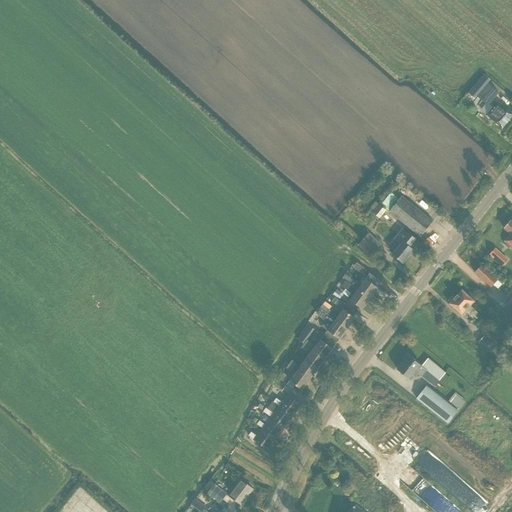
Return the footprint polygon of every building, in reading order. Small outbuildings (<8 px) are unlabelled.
[(493,107),(486,115),(502,128),(511,115),(511,113),(497,102),(493,99),(498,92),(488,83),(477,97),(488,105),(489,104),(493,107)] [(399,198),(391,192),(381,204),(389,210),(399,198)] [(420,237),(433,221),(401,196),(389,212),(420,237)] [(439,216),(449,223),(452,219),(443,211),(439,216)] [(504,244),(508,247),(511,250),(511,221),(510,220),(503,228),(510,234),(504,242),(505,243),(504,244)] [(392,254),(402,263),(412,250),(408,246),(410,244),(415,238),(403,228),(394,239),(400,244),(392,254)] [(369,233),(358,244),(370,255),(380,244),(369,233)] [(501,265),(507,258),(495,248),(490,253),(493,256),(492,257),(501,265)] [(501,284),(481,265),(475,272),(490,287),(493,284),(498,288),(501,284)] [(352,279),(349,283),(357,289),(369,298),(377,288),(365,279),(359,286),(356,284),(357,283),(352,279)] [(357,289),(349,283),(346,280),(342,286),(353,294),(350,300),(362,309),(369,298),(357,289)] [(462,290),(449,303),(461,315),(465,311),(472,318),(477,312),(470,306),(474,301),(462,290)] [(347,329),(326,313),(320,308),(317,312),(316,314),(324,320),(320,325),(339,339),(347,329)] [(326,313),(347,329),(355,318),(342,309),(337,317),(334,315),(335,314),(329,310),(326,313)] [(496,347),(484,335),(478,341),(491,352),(496,347)] [(320,340),(314,347),(311,345),(312,344),(307,340),(304,344),(324,359),(332,349),(320,340)] [(324,359),(304,344),(301,347),(307,351),(307,350),(310,353),(305,360),(317,369),(324,359)] [(408,355),(397,369),(410,379),(416,372),(421,376),(426,370),(439,380),(445,373),(428,358),(421,366),(408,355)] [(309,379),(317,369),(305,360),(299,368),(296,365),(297,364),(292,360),(289,364),(309,379)] [(302,390),(309,379),(289,364),(286,368),(291,372),(292,371),(295,373),(290,381),(302,390)] [(288,376),(281,371),(277,377),(283,382),(288,376)] [(276,380),(272,384),(281,391),(285,387),(276,380)] [(416,398),(448,423),(458,410),(426,386),(416,398)] [(454,393),(448,400),(459,409),(465,402),(456,395),(454,393)] [(274,401),(279,406),(293,416),(301,404),(288,394),(282,402),(276,398),(274,401)] [(293,416),(279,406),(273,413),(265,408),(263,411),(271,417),(285,427),(293,416)] [(285,427),(271,417),(265,425),(259,420),(257,424),(263,428),(276,438),(285,427)] [(276,438),(263,428),(257,436),(251,432),(248,435),(268,450),(276,438)] [(500,484),(456,448),(449,457),(493,492),(500,484)] [(477,511),(485,511),(492,505),(454,470),(444,481),(477,511)] [(242,481),(229,497),(240,505),(253,489),(242,481)] [(227,494),(214,483),(206,494),(219,504),(227,494)] [(463,511),(443,495),(435,505),(444,511),(463,511)]
